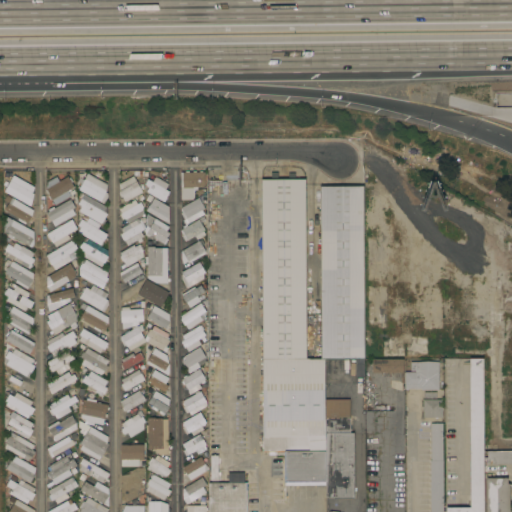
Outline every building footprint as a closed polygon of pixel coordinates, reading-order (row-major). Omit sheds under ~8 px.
[(204,172),(204,187),(197,187),(197,190),(194,190),(194,198),(193,198),(193,200),(180,200),(180,172),(204,172)] [(97,200),(96,201),(92,199),(92,198),(88,196),(84,194),(85,194),(78,190),(87,174),(106,184),(105,191),(105,192),(107,193),(107,197),(103,203),(97,200)] [(4,192),(13,176),(32,186),(31,193),(33,194),(30,206),(4,192)] [(54,205),(51,200),(47,195),(48,195),(45,189),(46,189),(47,182),(56,177),(58,181),(67,176),(73,187),(67,191),(68,193),(73,190),(75,192),(54,205)] [(124,202),(122,197),(120,198),(118,195),(118,191),(119,191),(119,184),(133,176),(141,192),(124,202)] [(146,192),(148,187),(144,185),(147,179),(152,182),(155,177),(168,184),(165,190),(169,192),(164,202),(146,192)] [(325,454),(284,455),(275,455),(275,452),(263,452),(260,180),(305,179),(306,359),(324,359),(325,400),(325,454)] [(320,357),(319,186),(362,186),(364,356),(320,357)] [(78,211),(81,206),(77,204),(80,199),(77,197),(80,193),(85,196),(83,200),(84,201),(87,197),(105,207),(105,213),(106,214),(100,224),(78,211)] [(4,210),(8,203),(3,200),(6,195),(33,210),(31,216),(26,224),(25,223),(24,225),(17,220),(18,218),(4,210)] [(163,221),(162,222),(158,220),(159,219),(145,211),(150,204),(153,198),(168,207),(168,224),(163,221)] [(198,198),(204,209),(201,210),(204,214),(185,225),(182,221),(184,220),(180,213),(181,213),(180,210),(181,209),(180,208),(198,198)] [(54,226),(51,221),(50,221),(45,213),(48,211),(47,210),(53,207),(54,209),(69,199),(74,208),(72,209),(74,214),(54,226)] [(134,200),(137,204),(140,202),(143,208),(141,209),(144,214),(127,224),(124,218),(121,220),(119,214),(120,213),(118,209),(134,200)] [(168,227),(166,232),(169,233),(166,238),(167,239),(164,245),(150,236),(149,237),(146,236),(147,234),(146,233),(149,228),(145,226),(147,215),(168,227)] [(77,232),(79,227),(76,226),(80,219),(85,222),(88,218),(99,225),(97,229),(106,235),(103,241),(102,240),(99,245),(77,232)] [(10,236),(9,238),(7,236),(7,235),(5,234),(6,233),(4,232),(11,219),(33,231),(33,244),(31,248),(10,236)] [(137,219),(138,220),(140,219),(145,228),(143,229),(143,230),(141,231),(143,235),(142,236),(143,237),(140,238),(142,241),(138,243),(136,241),(127,246),(124,241),(123,241),(119,234),(121,233),(119,229),(137,219)] [(184,242),(181,236),(182,235),(180,231),(181,230),(180,230),(183,228),(182,227),(186,225),(186,226),(198,219),(204,230),(203,231),(205,235),(196,240),(194,236),(184,242)] [(71,220),(76,229),(66,234),(69,239),(55,247),(52,243),(51,243),(51,241),(50,242),(49,240),(50,240),(48,238),(47,238),(45,235),(46,235),(46,234),(71,220)] [(80,255),(82,251),(77,248),(81,242),(84,243),(86,239),(106,250),(107,257),(103,263),(100,267),(80,255)] [(54,270),(51,265),(50,266),(50,265),(49,265),(47,262),(48,261),(47,261),(48,260),(47,257),(48,257),(47,255),(71,241),(73,245),(74,245),(77,250),(74,252),(77,257),(54,270)] [(188,264),(187,262),(182,264),(180,258),(180,251),(198,241),(205,253),(188,264)] [(2,254),(5,250),(4,250),(7,244),(12,247),(14,243),(21,247),(21,246),(33,253),(31,258),(33,259),(28,268),(27,268),(26,268),(2,254)] [(142,257),(143,258),(139,260),(139,259),(126,267),(122,261),(121,261),(119,258),(120,257),(119,256),(120,255),(119,253),(133,245),(134,247),(135,246),(137,244),(137,245),(139,244),(142,251),(143,257),(142,257)] [(167,284),(155,284),(146,279),(147,265),(144,264),(144,257),(146,257),(146,247),(154,247),(154,248),(167,248),(167,284)] [(33,274),(32,279),(26,289),(15,282),(16,280),(4,273),(5,271),(4,271),(6,268),(7,268),(9,265),(5,262),(7,259),(11,262),(11,261),(33,274)] [(78,274),(80,270),(78,269),(82,263),(82,264),(85,260),(107,273),(106,278),(107,279),(104,284),(102,283),(100,287),(78,274)] [(199,262),(205,273),(203,274),(203,279),(186,289),(181,279),(181,274),(181,272),(199,262)] [(49,292),(46,287),(46,277),(69,263),(75,273),(74,274),(75,275),(74,276),(75,277),(49,292)] [(123,283),(119,276),(119,273),(136,263),(141,272),(123,283)] [(137,294),(145,279),(168,293),(160,307),(137,294)] [(199,283),(204,294),(197,298),(198,300),(194,303),(193,301),(184,305),(181,300),(184,299),(181,294),(199,283)] [(5,301),(8,297),(7,296),(6,297),(3,295),(4,294),(3,293),(4,290),(5,290),(7,288),(12,291),(15,285),(28,293),(26,298),(33,302),(29,309),(26,307),(24,311),(5,301)] [(78,298),(85,287),(89,290),(92,285),(107,294),(104,299),(107,301),(107,305),(103,312),(78,298)] [(72,288),(74,297),(68,298),(69,301),(53,310),(48,311),(46,305),(46,296),(72,288)] [(53,335),(48,327),(47,327),(45,324),(46,323),(45,322),(48,320),(46,317),(50,315),(50,314),(52,313),(51,312),(54,310),(55,311),(69,303),(75,315),(75,322),(53,335)] [(200,303),(201,305),(205,311),(204,316),(205,319),(202,321),(201,321),(188,330),(184,325),(184,326),(180,319),(181,319),(180,316),(200,303)] [(107,317),(107,324),(103,332),(100,331),(99,332),(92,329),(93,327),(79,319),(86,305),(107,317)] [(3,321),(12,306),(32,318),(33,326),(28,335),(3,321)] [(146,318),(153,306),(168,314),(168,322),(165,329),(146,318)] [(142,309),(143,321),(135,322),(135,326),(122,330),(121,323),(120,323),(119,311),(121,311),(120,308),(129,307),(129,310),(142,309)] [(129,351),(127,347),(126,347),(125,345),(123,346),(119,340),(119,337),(132,330),(131,328),(136,325),(137,327),(141,324),(142,330),(139,332),(145,342),(129,351)] [(168,334),(166,339),(169,340),(165,347),(167,348),(165,352),(146,341),(147,339),(145,338),(146,336),(145,335),(149,329),(151,330),(153,326),(168,334)] [(199,326),(205,336),(203,337),(200,339),(197,340),(200,345),(188,352),(185,347),(183,348),(180,343),(181,336),(199,326)] [(107,343),(103,350),(101,349),(99,353),(78,341),(80,337),(78,335),(82,328),(107,343)] [(4,340),(10,330),(34,343),(32,346),(33,346),(28,354),(4,340)] [(52,357),(50,353),(49,353),(45,346),(47,345),(46,341),(61,333),(63,336),(72,331),(75,338),(73,339),(75,343),(52,357)] [(181,362),(181,361),(182,358),(199,347),(205,358),(204,359),(206,362),(198,366),(199,367),(188,374),(181,362)] [(108,361),(105,365),(107,366),(104,372),(103,371),(100,376),(84,366),(83,367),(86,370),(83,373),(81,371),(82,370),(77,367),(79,364),(78,363),(82,359),(79,357),(83,352),(86,348),(108,361)] [(145,363),(153,348),(166,355),(168,363),(169,364),(168,373),(167,375),(145,363)] [(5,365),(8,360),(4,358),(8,351),(11,353),(14,349),(33,359),(30,364),(34,366),(33,367),(34,367),(31,372),(30,372),(28,371),(26,376),(5,365)] [(68,350),(70,354),(71,354),(74,359),(68,363),(70,367),(57,375),(55,371),(50,373),(47,368),(49,367),(46,362),(68,350)] [(123,370),(120,364),(122,363),(120,360),(132,353),(133,356),(139,352),(143,358),(123,370)] [(486,463),(483,463),(483,511),(445,511),(445,507),(470,507),(469,358),(482,358),(483,457),(486,457),(486,463)] [(371,373),(371,359),(403,359),(403,373),(371,373)] [(438,362),(438,390),(420,390),(420,389),(404,389),(404,372),(415,372),(415,371),(410,371),(410,362),(438,362)] [(355,377),(355,368),(364,368),(364,377),(355,377)] [(198,369),(205,379),(203,380),(205,382),(201,384),(200,382),(198,384),(200,388),(190,394),(187,389),(185,390),(183,387),(185,386),(183,384),(182,385),(181,382),(182,381),(181,380),(198,369)] [(138,370),(140,373),(141,373),(143,377),(143,378),(144,380),(129,388),(130,389),(126,392),(126,390),(124,391),(123,390),(123,391),(120,386),(120,385),(122,383),(120,380),(138,370)] [(146,382),(161,391),(168,378),(152,370),(146,382)] [(107,381),(104,387),(106,388),(103,395),(101,394),(100,396),(94,392),(95,390),(80,382),(84,375),(86,377),(90,371),(107,381)] [(13,388),(12,390),(4,385),(8,380),(4,378),(8,372),(18,378),(20,374),(33,381),(30,386),(34,388),(30,393),(28,392),(26,396),(13,388)] [(67,372),(70,376),(73,374),(76,379),(74,381),(75,383),(71,385),(70,383),(64,387),(65,388),(61,391),(60,389),(58,390),(59,392),(56,393),(56,392),(50,395),(47,389),(48,389),(46,384),(67,372)] [(129,409),(129,410),(126,412),(125,411),(124,412),(124,411),(123,411),(122,409),(123,409),(121,407),(122,406),(119,402),(138,390),(139,391),(143,389),(145,392),(141,394),(141,395),(142,395),(145,400),(129,409)] [(190,416),(188,412),(186,413),(182,407),(185,406),(182,401),(184,400),(184,399),(187,397),(188,398),(195,394),(194,393),(198,391),(198,392),(200,391),(207,405),(190,416)] [(5,406),(7,402),(5,401),(8,394),(13,397),(16,392),(32,402),(29,406),(34,409),(30,415),(29,414),(27,418),(5,406)] [(67,394),(69,398),(74,396),(77,401),(67,406),(70,411),(56,419),(53,415),(51,416),(48,410),(50,410),(47,406),(67,394)] [(108,405),(106,412),(105,412),(104,419),(103,419),(102,425),(87,422),(80,417),(80,414),(79,414),(82,400),(85,400),(86,398),(95,400),(95,402),(108,405)] [(349,399),(349,433),(353,433),(354,498),(325,499),(325,485),(325,454),(325,400),(349,399)] [(422,400),(441,400),(441,407),(442,407),(442,410),(441,410),(441,418),(422,418),(422,400)] [(32,424),(29,429),(32,430),(27,439),(15,432),(16,429),(6,424),(9,419),(4,416),(7,410),(11,413),(12,412),(32,424)] [(137,414),(136,412),(140,411),(141,413),(142,412),(144,412),(145,414),(144,415),(143,416),(142,416),(141,417),(145,422),(142,423),(143,429),(129,437),(127,433),(124,435),(123,434),(122,434),(120,431),(121,430),(120,429),(123,428),(120,424),(137,414)] [(199,412),(205,423),(204,424),(204,425),(201,427),(203,430),(192,436),(190,432),(186,435),(182,428),(183,427),(181,425),(182,424),(182,422),(199,412)] [(55,442),(46,427),(57,421),(58,423),(71,416),(75,423),(76,429),(55,442)] [(168,455),(159,455),(155,453),(155,449),(147,449),(147,433),(145,433),(145,425),(147,425),(147,418),(154,418),(161,418),(162,419),(167,419),(168,455)] [(429,511),(429,461),(430,461),(430,424),(442,423),(442,511),(429,511)] [(106,443),(108,444),(100,457),(98,460),(79,449),(81,445),(79,444),(86,432),(87,432),(90,426),(107,436),(106,443)] [(4,448),(6,444),(4,443),(5,442),(4,442),(5,439),(6,440),(11,432),(34,445),(31,450),(35,452),(33,454),(34,454),(32,458),(31,458),(31,459),(28,457),(26,461),(4,448)] [(199,434),(205,445),(204,445),(206,450),(197,455),(195,451),(185,457),(182,451),(183,450),(181,446),(182,446),(181,444),(199,434)] [(68,436),(68,437),(69,436),(74,444),(56,455),(54,457),(53,456),(51,457),(46,449),(68,436)] [(120,443),(143,443),(143,459),(139,460),(139,467),(120,467),(120,443)] [(487,451),(511,451),(511,465),(487,465),(486,463),(486,457),(487,451)] [(69,454),(76,465),(68,469),(71,475),(54,485),(51,480),(50,480),(46,473),(48,472),(46,470),(48,468),(47,466),(69,454)] [(284,485),(284,455),(325,454),(325,485),(284,485)] [(146,469),(148,464),(147,464),(151,457),(154,459),(156,455),(169,463),(166,468),(170,470),(169,471),(170,472),(167,476),(166,475),(166,476),(165,476),(164,479),(146,469)] [(5,469),(10,460),(11,461),(14,456),(35,467),(34,474),(30,483),(5,469)] [(191,462),(190,461),(192,459),(193,461),(200,457),(205,464),(204,471),(189,480),(186,475),(185,475),(184,473),(182,468),(191,462)] [(109,473),(106,479),(104,478),(101,483),(95,479),(89,476),(78,470),(81,465),(78,464),(82,458),(109,473)] [(78,478),(81,473),(86,476),(82,481),(78,478)] [(145,490),(147,486),(145,484),(148,478),(147,477),(149,473),(152,475),(152,474),(170,484),(167,489),(170,491),(167,497),(166,496),(163,500),(145,490)] [(208,511),(208,483),(228,482),(228,481),(210,482),(210,473),(244,473),(244,483),(246,483),(246,511),(208,511)] [(72,477),(77,486),(66,493),(68,497),(56,504),(54,500),(51,501),(50,500),(47,496),(48,496),(49,495),(47,491),(72,477)] [(201,477),(206,485),(202,487),(206,493),(186,505),(182,499),(182,489),(201,477)] [(507,478),(507,484),(509,484),(509,511),(486,511),(486,478),(507,478)] [(34,488),(32,493),(34,494),(31,501),(29,500),(26,504),(8,494),(11,489),(5,486),(9,479),(17,484),(20,480),(34,488)] [(79,490),(84,481),(93,487),(96,482),(108,488),(108,507),(79,490)] [(7,511),(13,503),(8,500),(11,496),(16,499),(34,510),(34,511),(7,511)] [(108,509),(106,511),(78,511),(81,509),(79,507),(82,501),(84,502),(87,497),(108,509)] [(46,511),(66,501),(68,505),(73,502),(77,509),(71,511),(46,511)] [(148,511),(148,502),(160,501),(167,504),(167,511),(148,511)]
